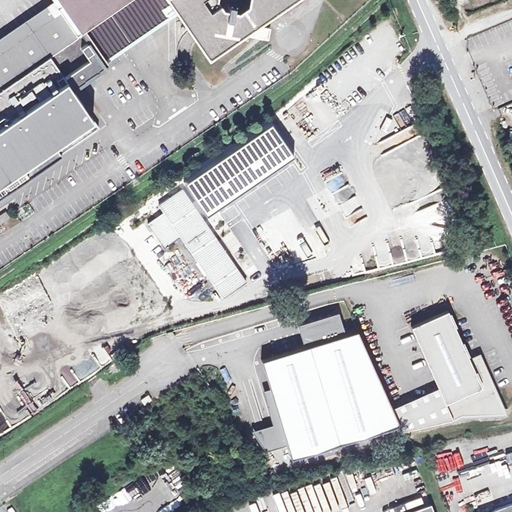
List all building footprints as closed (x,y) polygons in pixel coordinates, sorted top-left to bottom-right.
[(53,0),(58,7),(57,8),(60,11),(0,52),(0,194),(98,127),(72,89),(86,78),(85,77),(94,72),(94,73),(100,69),(99,68),(102,66),(103,66),(104,66),(99,60),(102,58),(102,59),(137,35),(168,13),(173,9),(166,0),(170,0),(208,55),(287,0),(53,0)] [(182,189),(158,205),(166,215),(158,221),(156,218),(147,223),(164,247),(172,241),(170,239),(178,233),(222,298),(246,281),(182,189)] [(5,213),(0,216),(0,222),(1,224),(8,219),(5,213)] [(447,310),(411,326),(438,387),(452,419),(472,410),(474,413),(484,409),(486,414),(488,413),(501,407),(478,356),(470,360),(447,310)] [(266,451),(287,445),(290,458),(400,425),(392,408),(358,330),(345,334),(338,311),(300,323),(307,345),(304,346),(261,360),(270,388),(283,429),(256,437),(266,451)] [(307,345),(300,323),(297,325),(304,346),(307,345)] [(438,387),(392,408),(400,425),(402,431),(452,419),(438,387)] [(251,431),(256,437),(283,429),(270,388),(262,391),(272,424),(251,431)] [(448,450),(459,447),(457,441),(446,444),(448,450)] [(511,511),(511,502),(485,511),(511,511)] [(435,511),(432,503),(407,511),(435,511)]
